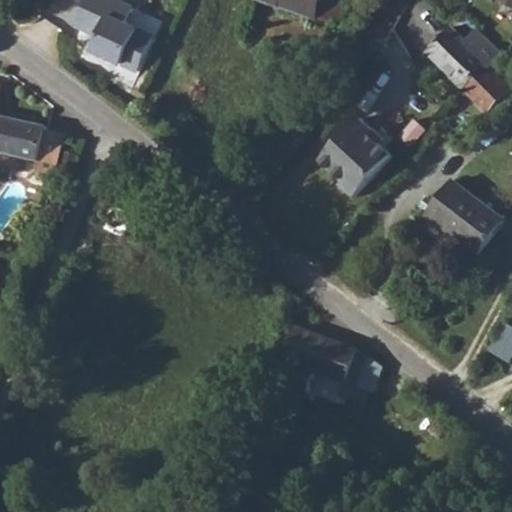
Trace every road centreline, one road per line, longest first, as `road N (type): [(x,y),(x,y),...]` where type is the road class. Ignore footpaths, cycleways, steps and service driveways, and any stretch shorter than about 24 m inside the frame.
road 1 (tertiary): [(238,230),(511,444)]
road 2 (track): [(108,123),(0,414)]
road 3 (tertiary): [(0,43),(238,230)]
road 4 (unclassified): [(408,0),(238,230)]
